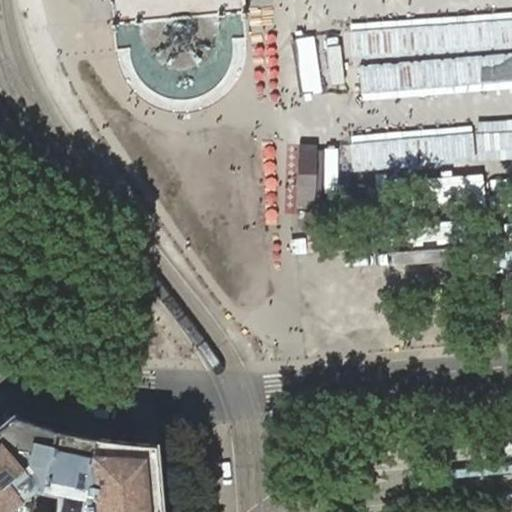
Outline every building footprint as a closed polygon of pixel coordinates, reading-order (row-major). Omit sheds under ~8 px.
[(511,8),(331,22),(336,99),(511,85),(511,8)] [(511,114),(469,115),(470,153),(511,152),(511,114)] [(342,136),(346,177),(463,166),(459,126),(342,136)] [(315,148),(288,146),(285,186),(312,188),(315,148)] [(6,414),(0,418),(0,508),(26,486),(34,487),(47,426),(44,426),(42,425),(40,425),(37,424),(35,423),(33,423),(31,422),(28,421),(26,421),(24,420),(22,419),(20,418),(17,418),(15,417),(13,416),(11,415),(8,414),(6,414)] [(49,427),(47,426),(34,487),(52,491),(74,496),(81,459),(86,435),(84,435),(82,435),(79,434),(77,434),(75,433),(73,433),(70,433),(68,432),(66,432),(64,431),(62,430),(59,430),(57,430),(55,429),(53,428),(51,428),(49,427)] [(70,511),(153,511),(147,443),(144,442),(141,442),(137,442),(134,442),(131,441),(127,441),(124,441),(121,441),(118,440),(114,440),(111,439),(107,439),(104,438),(100,438),(97,437),(93,437),(90,436),(86,435),(81,459),(74,496),(70,511)] [(52,491),(34,487),(30,504),(28,511),(70,511),(74,496),(52,491)] [(11,505),(9,511),(28,511),(30,504),(16,501),(11,505)]
